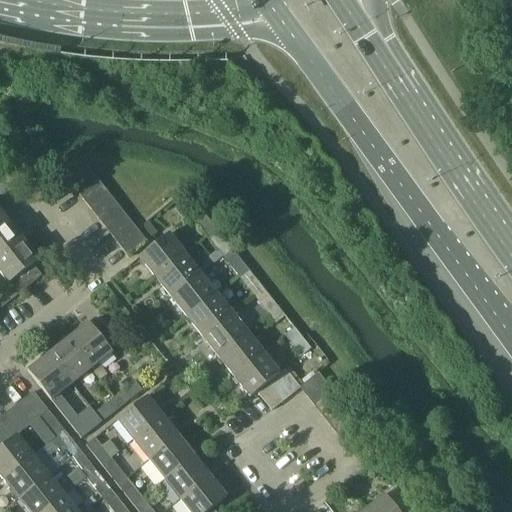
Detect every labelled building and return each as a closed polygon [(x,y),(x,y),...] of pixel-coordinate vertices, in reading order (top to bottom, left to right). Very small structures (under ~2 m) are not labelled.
[(86,169),(67,184),(74,193),(93,178),(86,169)] [(93,178),(74,193),(81,203),(100,187),(93,178)] [(100,187),(81,203),(89,213),(109,198),(100,187)] [(109,198),(89,213),(96,222),(116,207),(109,198)] [(96,222),(104,231),(123,216),(116,207),(96,222)] [(123,216),(104,231),(111,240),(130,225),(123,216)] [(197,228),(206,239),(215,232),(206,220),(197,228)] [(6,222),(0,227),(0,259),(22,242),(6,222)] [(111,240),(117,249),(118,249),(137,234),(130,225),(111,240)] [(216,251),(225,244),(215,232),(206,239),(216,251)] [(125,259),(145,244),(137,234),(118,249),(125,259)] [(168,236),(139,260),(155,280),(184,256),(168,236)] [(22,242),(0,259),(0,275),(9,286),(11,289),(17,296),(40,277),(33,267),(38,262),(22,242)] [(184,256),(155,280),(170,300),(200,276),(184,256)] [(229,268),(237,279),(247,271),(238,260),(229,268)] [(247,291),(257,284),(247,271),(237,279),(247,291)] [(170,300),(186,319),(216,296),(200,276),(170,300)] [(0,309),(17,296),(11,289),(0,297),(0,309)] [(186,319),(202,339),(231,316),(216,296),(186,319)] [(269,300),(260,307),(269,318),(278,311),(269,300)] [(278,311),(269,318),(275,326),(284,319),(278,311)] [(202,339),(217,359),(247,335),(231,316),(202,339)] [(111,355),(87,325),(67,342),(91,372),(92,371),(100,382),(107,377),(98,366),(111,355)] [(217,359),(233,379),(262,355),(247,335),(217,359)] [(291,347),(300,357),(309,350),(300,340),(291,347)] [(47,357),(71,388),(91,372),(67,342),(47,357)] [(266,387),(275,379),(279,376),(262,355),(233,379),(249,399),(257,393),(266,387)] [(59,397),(71,388),(47,357),(27,374),(51,404),(80,441),(101,425),(93,415),(88,409),(76,419),(59,397)] [(279,376),(275,379),(290,398),(300,390),(299,389),(285,371),(279,376)] [(299,389),(300,390),(306,399),(325,384),(318,375),(299,389)] [(266,387),(281,405),(290,398),(275,379),(266,387)] [(134,383),(113,400),(121,409),(142,392),(134,383)] [(325,384),(306,399),(314,408),(333,393),(325,384)] [(257,393),(272,412),(281,405),(266,387),(257,393)] [(333,393),(314,408),(321,417),(340,402),(333,393)] [(32,395),(24,402),(39,421),(40,420),(40,421),(47,414),(32,395)] [(93,415),(101,425),(121,409),(113,400),(93,415)] [(117,423),(132,443),(162,419),(146,400),(117,423)] [(24,402),(14,410),(29,429),(39,421),(24,402)] [(340,402),(321,417),(329,427),(347,412),(340,402)] [(14,410),(4,417),(20,436),(29,429),(14,410)] [(347,412),(329,427),(336,436),(355,421),(347,412)] [(47,414),(40,421),(56,441),(63,435),(47,414)] [(4,417),(0,420),(0,431),(10,444),(16,438),(17,439),(20,436),(4,417)] [(132,443),(148,463),(178,439),(162,419),(132,443)] [(362,431),(355,421),(336,436),(343,446),(362,431)] [(0,431),(0,449),(1,451),(10,444),(0,431)] [(351,455),(370,440),(362,431),(343,446),(351,455)] [(63,435),(56,441),(72,461),(79,455),(63,435)] [(0,451),(0,479),(3,483),(33,459),(16,438),(10,444),(1,451),(0,451)] [(193,459),(178,439),(148,463),(164,483),(193,459)] [(86,447),(102,468),(111,460),(95,440),(86,447)] [(79,455),(72,461),(87,480),(95,474),(79,455)] [(33,459),(3,483),(18,503),(48,479),(33,459)] [(209,479),(193,459),(164,483),(179,502),(209,479)] [(111,460),(102,468),(117,487),(127,480),(111,460)] [(95,474),(87,480),(102,500),(110,493),(95,474)] [(48,479),(18,503),(25,511),(46,511),(64,498),(48,479)] [(209,511),(225,499),(209,479),(179,502),(186,511),(209,511)] [(117,487),(133,507),(142,500),(127,480),(117,487)] [(124,511),(110,493),(102,500),(111,511),(124,511)] [(64,498),(46,511),(86,511),(88,511),(82,504),(74,511),(64,498)] [(395,511),(385,498),(367,511),(395,511)] [(133,507),(136,511),(151,511),(142,500),(133,507)]
